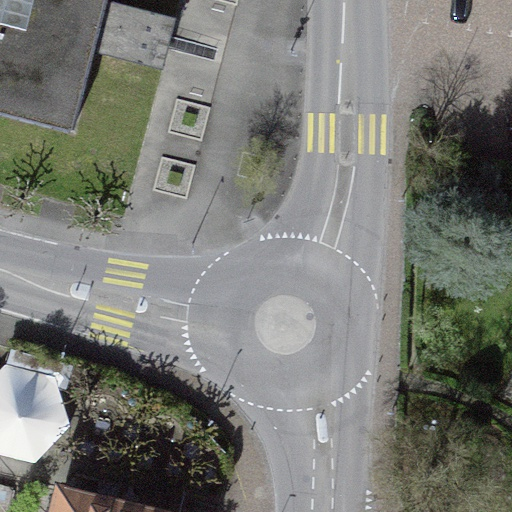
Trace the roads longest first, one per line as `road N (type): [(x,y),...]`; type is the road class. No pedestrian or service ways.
road 1 (secondary): [(346,0),(343,186),(326,242),(283,325)]
road 2 (secondary): [(0,268),(159,309),(283,325)]
road 3 (secondary): [(283,325),(321,420),(322,511)]
